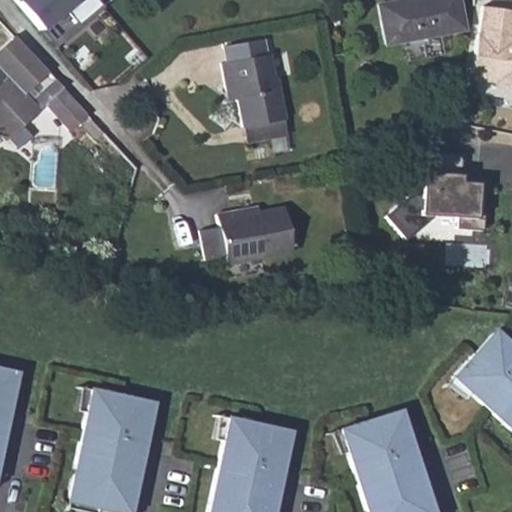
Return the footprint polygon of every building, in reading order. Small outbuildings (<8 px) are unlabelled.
[(453,0),(400,0),(376,5),(383,42),(460,28),(453,0)] [(511,5),(480,2),(477,29),(475,29),(471,67),(478,77),(486,78),(511,80),(511,5)] [(0,38),(0,72),(15,88),(40,66),(8,32),(0,38)] [(219,66),(224,91),(227,95),(231,97),(236,98),(237,101),(242,130),(284,123),(275,79),(272,80),(267,58),(265,58),(262,43),(222,50),(224,65),(219,66)] [(0,136),(39,101),(59,124),(77,108),(57,85),(47,73),(22,95),(15,88),(0,72),(0,136)] [(511,80),(486,78),(486,83),(511,86),(511,80)] [(224,91),(226,103),(237,101),(236,98),(231,97),(227,95),(224,91)] [(77,108),(59,124),(63,128),(81,112),(77,108)] [(33,173),(55,176),(59,140),(37,137),(33,173)] [(403,240),(431,216),(455,218),(454,228),(481,230),(483,191),(476,191),(476,183),(458,182),(460,154),(414,151),(411,192),(383,216),(403,240)] [(283,213),(256,218),(231,222),(231,218),(215,221),(224,270),(291,258),(283,213)] [(231,218),(231,222),(256,218),(255,213),(231,218)] [(511,347),(491,329),(469,353),(472,355),(491,331),(511,352),(511,350),(511,347)] [(469,353),(452,373),(469,389),(511,425),(511,350),(511,352),(491,331),(472,355),(469,353)] [(10,371),(0,368),(0,370),(8,372),(0,398),(0,400),(3,401),(10,371)] [(452,373),(445,381),(464,395),(469,389),(452,373)] [(85,388),(76,386),(72,409),(81,411),(85,388)] [(112,394),(85,388),(81,411),(62,497),(92,503),(91,509),(99,511),(121,511),(136,447),(133,447),(137,431),(133,431),(142,402),(111,398),(112,394)] [(143,401),(112,394),(111,398),(142,402),(133,431),(137,431),(143,401)] [(398,407),(367,417),(368,419),(397,409),(403,438),(407,437),(398,407)] [(367,417),(341,424),(347,446),(366,511),(431,511),(414,452),(411,452),(407,437),(403,438),(397,409),(368,419),(367,417)] [(222,419),(212,416),(209,440),(217,442),(222,419)] [(248,425),(222,419),(201,511),(265,511),(273,478),(270,477),(273,462),(270,461),(278,433),(248,428),(248,425)] [(341,424),(331,427),(339,449),(347,446),(341,424)] [(280,431),(248,425),(248,428),(278,433),(270,461),(273,462),(280,431)] [(92,503),(62,497),(60,506),(86,511),(99,511),(91,509),(92,503)]
